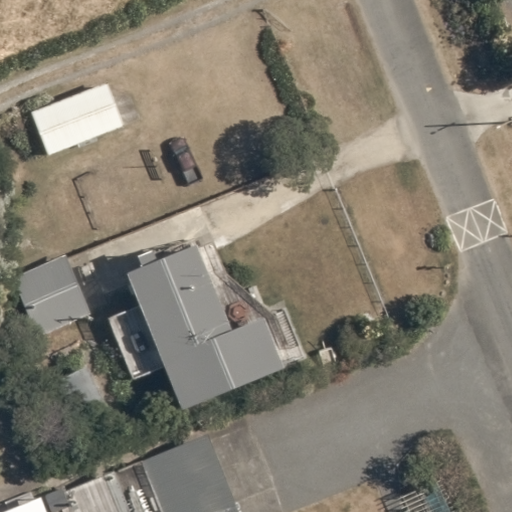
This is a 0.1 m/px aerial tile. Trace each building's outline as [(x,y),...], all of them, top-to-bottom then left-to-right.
[(50,158),(126,129),(110,85),(33,114),(50,158)] [(167,369),(184,411),(287,370),(266,320),(234,333),(199,246),(160,263),(156,254),(140,259),(144,269),(129,276),(142,306),(110,320),(136,382),(167,369)] [(95,315),(69,257),(16,280),(40,339),(95,315)] [(113,418),(89,368),(46,389),(69,438),(113,418)] [(240,511),(210,436),(144,462),(164,511),(240,511)]
